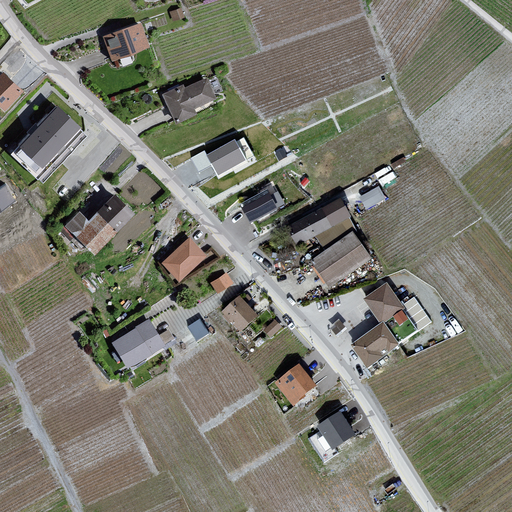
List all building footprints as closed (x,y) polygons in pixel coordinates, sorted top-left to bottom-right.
[(177,8),(167,12),(170,21),(181,19),(177,8)] [(136,24),(99,36),(107,60),(144,47),(136,24)] [(2,69),(0,71),(0,105),(6,111),(23,90),(2,69)] [(179,84),(158,93),(171,120),(191,114),(188,108),(210,98),(202,79),(183,87),(179,84)] [(58,103),(19,145),(41,166),(79,123),(58,103)] [(219,179),(250,164),(239,142),(209,156),(206,149),(191,156),(199,173),(213,166),(219,179)] [(368,208),(387,197),(380,185),(361,196),(368,208)] [(264,192),(236,206),(245,226),(273,210),(264,192)] [(133,211),(115,193),(89,218),(83,209),(63,230),(90,256),(133,211)] [(347,218),(337,200),(281,227),(294,248),(347,218)] [(250,224),(236,234),(239,239),(253,230),(250,224)] [(323,289),(367,261),(350,233),(308,262),(323,289)] [(190,234),(161,261),(178,280),(207,253),(190,234)] [(226,272),(210,282),(216,292),(233,282),(226,272)] [(366,299),(383,324),(404,307),(387,284),(366,299)] [(241,296),(223,314),(241,334),(259,318),(241,296)] [(383,324),(398,347),(419,331),(404,307),(383,324)] [(149,316),(112,339),(126,365),(164,342),(149,316)] [(188,326),(197,340),(210,333),(201,318),(188,326)] [(271,335),(282,326),(276,320),(266,330),(271,335)] [(383,324),(353,347),(368,368),(398,347),(383,324)] [(300,365),(276,385),(293,407),(316,387),(300,365)] [(342,411),(320,424),(333,449),(355,435),(342,411)]
